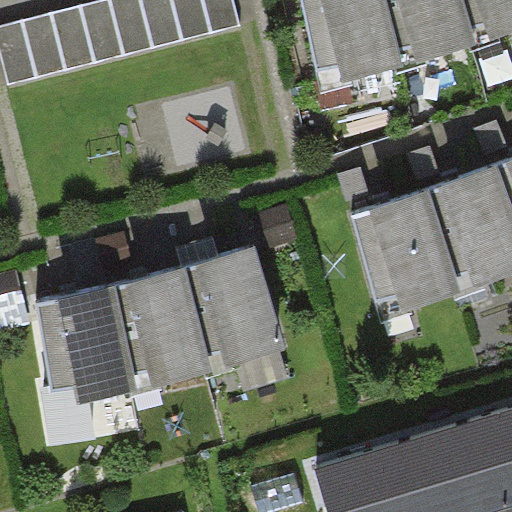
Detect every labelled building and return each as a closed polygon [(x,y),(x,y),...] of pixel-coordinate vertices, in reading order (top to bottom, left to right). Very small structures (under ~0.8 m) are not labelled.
[(234,0),(98,0),(0,25),(0,49),(9,86),(241,26),(234,0)] [(511,0),(302,0),(318,79),(394,59),(468,39),(511,23),(511,0)] [(423,190),(353,213),(378,310),(453,286),(511,266),(511,156),(491,165),(423,190)] [(109,285),(37,300),(52,385),(45,386),(54,440),(94,431),(87,392),(130,383),(129,373),(154,367),(158,375),(204,364),(203,355),(229,348),(232,355),(278,342),(249,245),(180,267),(109,285)] [(475,511),(476,511),(511,511),(511,405),(317,465),(331,511),(475,511)]
